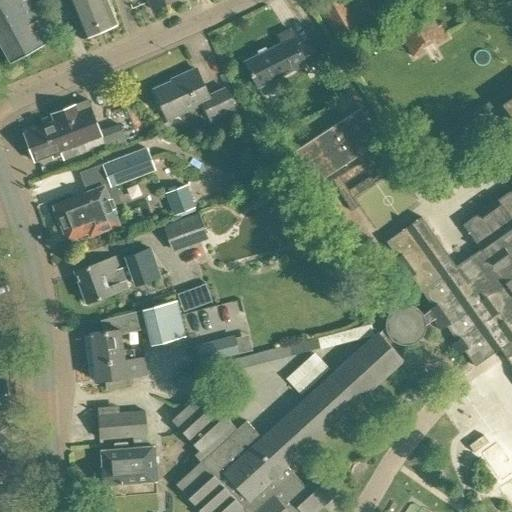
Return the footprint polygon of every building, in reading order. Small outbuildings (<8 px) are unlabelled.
[(0,0),(0,44),(11,64),(53,41),(30,0),(0,0)] [(65,0),(82,41),(115,26),(104,0),(65,0)] [(147,0),(152,10),(174,0),(147,0)] [(358,27),(342,0),(336,0),(318,11),(335,40),(358,27)] [(395,29),(414,59),(426,52),(424,48),(434,42),(436,46),(448,38),(431,9),(395,29)] [(309,67),(319,62),(307,39),(297,44),(290,30),(279,36),(282,42),(244,61),(257,88),(307,63),(309,67)] [(212,119),(236,108),(226,87),(210,94),(197,68),(179,76),(180,78),(155,89),(168,118),(203,101),(212,119)] [(56,123),(69,156),(105,143),(107,150),(127,142),(119,123),(102,130),(90,99),(52,113),(56,123)] [(308,190),(381,143),(361,112),(288,160),(308,190)] [(64,158),(69,156),(56,123),(38,130),(36,125),(22,130),(33,158),(35,157),(36,160),(53,153),(54,157),(62,154),(64,158)] [(107,185),(87,193),(56,205),(57,208),(53,210),(58,223),(62,221),(69,237),(90,229),(92,233),(118,222),(111,206),(122,203),(116,186),(156,171),(147,147),(100,165),(107,185)] [(384,184),(359,202),(468,357),(508,329),(511,334),(511,338),(511,339),(511,340),(511,177),(445,225),(409,174),(388,189),(384,184)] [(196,207),(187,185),(165,193),(174,216),(196,207)] [(171,251),(204,240),(196,214),(163,226),(171,251)] [(122,268),(117,255),(76,270),(87,302),(128,287),(125,279),(133,277),(136,284),(161,275),(150,247),(126,256),(129,265),(122,268)] [(211,281),(182,291),(188,309),(217,299),(211,281)] [(186,335),(177,297),(106,318),(98,320),(102,332),(91,333),(96,380),(106,379),(107,388),(108,389),(132,386),(131,376),(148,373),(146,356),(136,358),(135,347),(123,348),(121,332),(150,325),(154,343),(186,335)] [(204,390),(173,419),(201,450),(196,454),(202,461),(177,484),(202,511),(319,511),(341,492),(321,471),(305,486),(286,465),(301,450),(402,361),(384,340),(387,337),(386,336),(386,335),(385,334),(385,333),(385,332),(384,332),(384,331),(384,330),(379,335),(377,333),(264,437),(248,419),(239,428),(204,390)] [(199,367),(239,356),(234,337),(194,348),(199,367)] [(289,374),(303,391),(333,366),(319,349),(289,374)] [(0,377),(0,410),(9,409),(6,390),(9,388),(7,381),(5,379),(4,377),(0,377)] [(155,446),(147,447),(146,434),(148,434),(146,410),(99,413),(101,437),(132,435),(133,448),(129,448),(128,442),(119,443),(119,448),(104,450),(105,468),(100,471),(101,480),(104,482),(105,484),(158,480),(155,446)] [(483,435),(469,445),(473,453),(488,442),(483,435)] [(0,481),(10,480),(9,478),(13,475),(12,469),(8,467),(7,455),(0,455),(0,481)]
